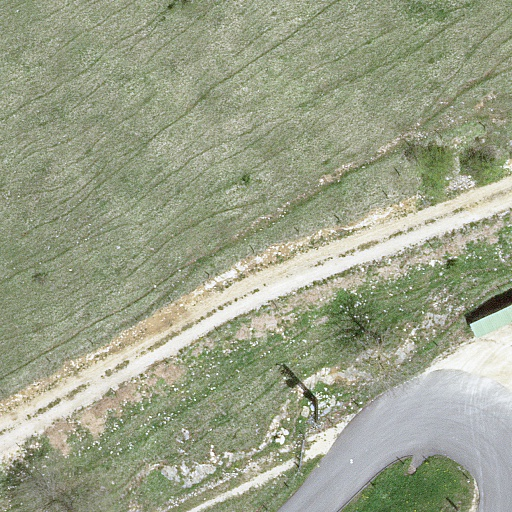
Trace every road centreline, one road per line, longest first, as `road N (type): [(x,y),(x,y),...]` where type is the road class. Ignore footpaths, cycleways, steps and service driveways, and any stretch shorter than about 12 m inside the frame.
road 1 (track): [(0,429),(258,288),(511,190)]
road 2 (tertiary): [(511,464),(492,433),(474,423),(425,416),(383,434),(302,511)]
road 3 (track): [(355,457),(287,457),(171,511)]
